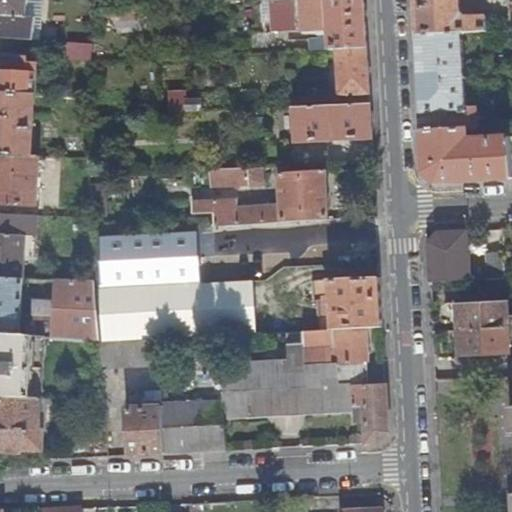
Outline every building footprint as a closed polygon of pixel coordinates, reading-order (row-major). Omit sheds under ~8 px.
[(0,0),(0,37),(34,39),(36,16),(28,15),(28,0),(0,0)] [(34,39),(41,40),(43,0),(28,0),(28,15),(36,16),(34,39)] [(309,50),(338,48),(368,47),(366,21),(365,0),(270,0),(273,31),(318,29),(318,34),(315,34),(315,38),(309,38),(309,50)] [(415,0),(416,10),(417,34),(462,32),(489,31),(488,17),(466,17),(463,14),(461,0),(415,0)] [(462,32),(417,34),(418,55),(421,106),(422,132),(467,130),(476,129),(476,107),(466,107),(465,83),(470,83),(470,78),(465,78),(462,32)] [(68,57),(92,58),(93,42),(69,41),(68,57)] [(341,95),(371,93),(370,71),(368,47),(338,48),(341,95)] [(0,92),(36,95),(38,66),(29,65),(29,59),(0,57),(0,92)] [(0,154),(32,156),(36,95),(0,92),(0,154)] [(171,114),(188,113),(188,97),(170,98),(171,114)] [(298,141),(373,137),(373,129),(371,103),(295,107),(298,141)] [(467,130),(422,132),(423,143),(424,173),(436,183),(511,179),(510,137),(467,139),(467,130)] [(41,156),(32,156),(0,154),(0,204),(37,207),(41,156)] [(267,183),(266,166),(220,169),(221,185),(267,183)] [(215,225),(328,219),(326,171),(279,173),(280,204),(237,206),(237,199),(194,201),(194,212),(215,212),(215,225)] [(90,184),(92,219),(106,218),(104,184),(90,184)] [(0,213),(0,276),(24,277),(25,257),(26,236),(37,237),(38,216),(0,213)] [(471,281),(469,231),(439,232),(429,244),(430,261),(431,283),(471,281)] [(199,232),(99,236),(103,286),(202,281),(199,232)] [(36,258),(37,237),(26,236),(25,257),(36,258)] [(489,255),(490,280),(507,279),(505,254),(489,255)] [(87,280),(97,280),(96,265),(86,265),(87,280)] [(0,335),(101,342),(97,289),(97,280),(87,280),(56,279),(55,298),(24,297),(25,277),(24,277),(0,276),(0,335)] [(366,328),(383,328),(382,301),(381,278),(314,281),(314,301),(327,301),(328,315),(333,315),(334,330),(366,328)] [(511,292),(511,278),(507,279),(490,280),(488,280),(489,294),(511,292)] [(101,342),(161,339),(220,336),(256,334),(253,281),(97,289),(101,342)] [(461,306),(462,332),(511,329),(511,316),(510,316),(510,304),(461,306)] [(323,387),(369,384),(366,328),(334,330),(287,332),(288,347),(304,346),(307,388),(323,387)] [(511,329),(462,332),(463,355),(511,353),(511,341),(511,329)] [(0,396),(41,398),(45,398),(45,396),(105,398),(103,369),(101,342),(0,335),(0,396)] [(103,369),(163,366),(161,339),(101,342),(103,369)] [(222,366),(223,393),(250,391),(301,388),(299,362),(222,366)] [(366,416),(367,443),(378,443),(389,432),(387,406),(386,383),(369,384),(323,387),(324,413),(355,412),(355,417),(366,416)] [(252,417),(324,413),(323,387),(307,388),(301,388),(250,391),(252,417)] [(138,455),(167,453),(165,406),(164,391),(155,391),(155,402),(148,402),(144,407),(129,408),(131,455),(138,455)] [(147,391),(148,402),(155,402),(155,391),(147,391)] [(223,403),(224,418),(252,417),(250,391),(223,393),(223,403)] [(41,398),(0,396),(0,449),(5,450),(5,452),(22,453),(22,450),(43,451),(44,430),(40,429),(41,398)] [(67,409),(106,411),(105,400),(67,399),(67,409)] [(165,406),(167,453),(200,451),(226,450),(224,418),(223,403),(165,406)]
